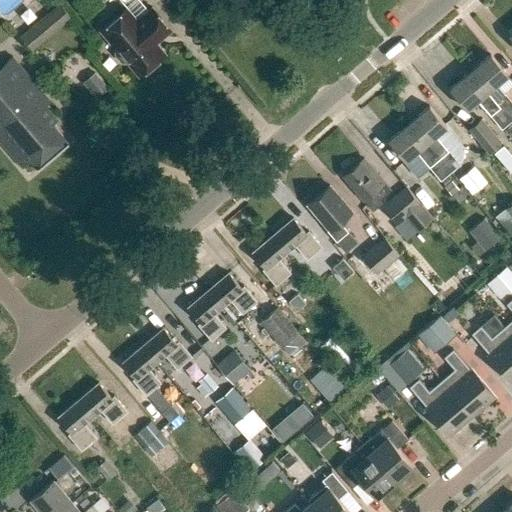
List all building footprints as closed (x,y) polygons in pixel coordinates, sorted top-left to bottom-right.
[(21,37),(31,50),(71,16),(61,3),(21,37)] [(116,49),(115,54),(122,62),(128,62),(139,76),(166,54),(157,43),(172,30),(153,7),(137,20),(127,8),(100,30),(116,49)] [(490,54),(470,71),(511,118),(511,101),(497,84),(508,74),(490,54)] [(56,120),(45,107),(50,103),(11,57),(0,65),(0,139),(22,165),(31,158),(38,165),(66,141),(52,124),(56,120)] [(502,129),(511,120),(511,118),(470,71),(449,89),(467,109),(479,99),(487,109),(486,110),(502,129)] [(94,73),(82,83),(95,98),(107,88),(94,73)] [(408,124),(425,144),(446,127),(429,107),(408,124)] [(478,116),(465,127),(486,152),(499,141),(478,116)] [(441,180),(453,194),(461,187),(449,173),(459,165),(443,146),(434,154),(425,144),(408,124),(388,141),(405,161),(417,151),(425,161),(424,162),(440,181),(441,180)] [(511,154),(504,145),(495,153),(511,171),(511,170),(511,154)] [(364,159),(342,177),(371,211),(382,202),(379,199),(390,190),(364,159)] [(472,167),(458,179),(470,194),(485,182),(472,167)] [(352,212),(330,186),(308,205),(329,230),(327,231),(336,242),(348,232),(340,222),(352,212)] [(380,206),(395,223),(402,217),(414,231),(429,217),(402,187),(380,206)] [(511,199),(493,216),(511,238),(511,199)] [(293,219),(273,235),(287,252),(295,245),(306,259),(321,247),(308,232),(306,234),(293,219)] [(273,235),(253,252),(266,268),(263,270),(275,285),(290,272),(279,258),(287,252),(273,235)] [(360,256),(374,274),(397,255),(382,237),(360,256)] [(317,277),(326,272),(317,255),(308,260),(317,277)] [(342,278),(351,271),(340,259),(334,264),(332,266),(342,278)] [(228,273),(208,291),(221,307),(230,299),(242,313),(256,301),(244,287),(241,288),(228,273)] [(208,291),(187,308),(200,323),(198,325),(211,340),(226,327),(214,313),(221,307),(208,291)] [(511,318),(503,326),(511,336),(511,297),(505,303),(511,311),(511,318)] [(278,307),(259,321),(278,347),(297,333),(278,307)] [(441,316),(427,327),(442,346),(456,335),(441,316)] [(470,333),(510,380),(511,378),(511,336),(503,326),(490,337),(480,325),(470,333)] [(164,328),(143,346),(156,362),(165,355),(177,368),(190,357),(178,343),(177,344),(164,328)] [(334,332),(324,340),(346,365),(355,357),(334,332)] [(143,346),(122,364),(135,379),(133,380),(146,395),(161,382),(149,368),(156,362),(143,346)] [(441,380),(470,414),(492,395),(452,349),(443,357),(453,369),(441,380)] [(234,350),(217,364),(233,383),(250,369),(234,350)] [(407,351),(390,365),(403,379),(419,365),(407,351)] [(408,386),(448,433),(470,414),(441,380),(428,390),(418,378),(408,386)] [(98,384),(78,401),(92,417),(101,410),(112,423),(126,412),(113,397),(111,399),(98,384)] [(232,387),(215,401),(234,422),(251,408),(232,387)] [(78,401),(58,417),(71,433),(69,434),(82,449),(96,437),(84,423),(92,417),(78,401)] [(161,412),(168,421),(177,413),(170,405),(161,412)] [(251,408),(234,422),(248,439),(265,424),(251,408)] [(288,417),(272,429),(283,442),(298,429),(288,417)] [(150,420),(133,435),(150,456),(168,441),(150,420)] [(378,445),(369,452),(393,480),(411,464),(397,447),(407,438),(392,420),(372,437),(378,445)] [(248,439),(234,451),(250,471),(264,459),(248,439)] [(393,480),(369,452),(360,460),(353,452),(335,467),(352,487),(361,479),(375,495),(393,480)] [(114,472),(102,459),(93,466),(105,479),(114,472)] [(30,498),(42,511),(57,511),(72,500),(63,489),(73,480),(65,471),(54,480),(53,479),(30,498)] [(325,484),(308,499),(311,502),(319,511),(350,511),(338,498),(348,490),(331,471),(321,479),(325,484)] [(214,505),(219,511),(244,511),(247,510),(231,491),(214,505)] [(57,511),(99,511),(92,502),(81,511),(72,500),(57,511)] [(319,511),(311,502),(301,510),(294,502),(283,511),(319,511)]
